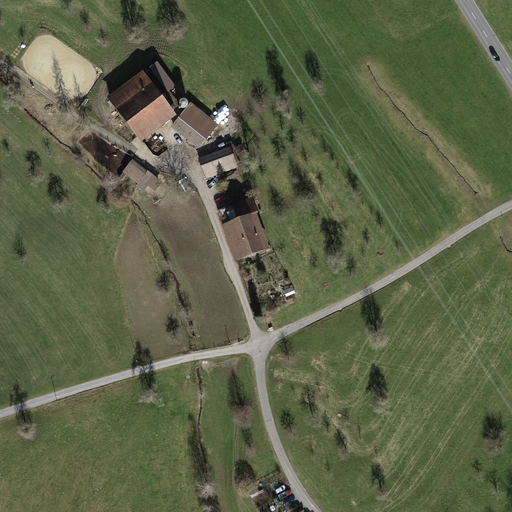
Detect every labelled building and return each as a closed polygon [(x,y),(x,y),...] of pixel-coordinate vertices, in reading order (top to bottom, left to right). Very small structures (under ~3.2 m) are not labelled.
[(167,92),(176,86),(157,62),(149,68),(167,92)] [(107,99),(141,143),(177,116),(143,71),(107,99)] [(218,125),(191,103),(171,127),(198,149),(218,125)] [(154,154),(166,149),(163,142),(151,147),(154,154)] [(239,170),(229,147),(199,160),(209,182),(239,170)] [(123,172),(138,184),(136,187),(143,193),(148,186),(155,192),(163,183),(148,171),(147,172),(132,160),(123,172)] [(241,224),(226,230),(238,265),(272,252),(253,198),(234,205),(241,224)]
